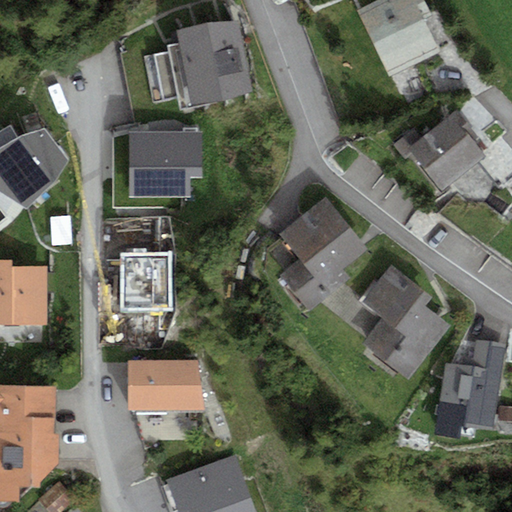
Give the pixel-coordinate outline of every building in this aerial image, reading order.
[(424,0),(373,0),(356,8),(388,75),(438,51),(423,20),(432,16),(424,0)] [(208,22),(177,31),(179,43),(166,45),(168,52),(154,54),(163,102),(177,99),(179,109),(256,94),(242,21),(208,22)] [(420,138),(407,148),(411,154),(441,192),(486,157),(473,141),(478,137),(457,110),(420,138)] [(21,134),(0,146),(0,192),(24,215),(53,184),(67,159),(47,128),(21,134)] [(136,135),(129,141),(130,177),(123,178),(124,204),(185,202),(185,190),(189,190),(188,166),(198,166),(196,128),(184,129),(184,134),(136,135)] [(407,148),(420,138),(412,129),(393,145),(405,159),(411,154),(407,148)] [(325,195),(278,234),(298,259),(278,275),(309,312),(349,278),(343,271),(370,249),(325,195)] [(0,324),(42,324),(47,324),(47,267),(12,267),(12,259),(0,259),(0,324)] [(433,296),(390,264),(362,301),(383,317),(363,343),(408,377),(449,324),(425,306),(433,296)] [(42,324),(0,324),(0,342),(42,343),(42,324)] [(463,364),(444,362),(433,435),(461,439),(463,428),(492,432),(504,346),(476,342),(473,359),(464,358),(463,364)] [(198,360),(128,360),(127,411),(205,410),(198,360)] [(54,387),(0,385),(0,500),(18,501),(18,487),(39,487),(39,482),(57,463),(58,435),(53,434),(54,387)] [(496,432),(511,434),(511,409),(500,408),(496,432)] [(255,511),(235,455),(165,480),(176,511),(255,511)] [(61,511),(76,500),(59,481),(37,500),(47,511),(61,511)]
